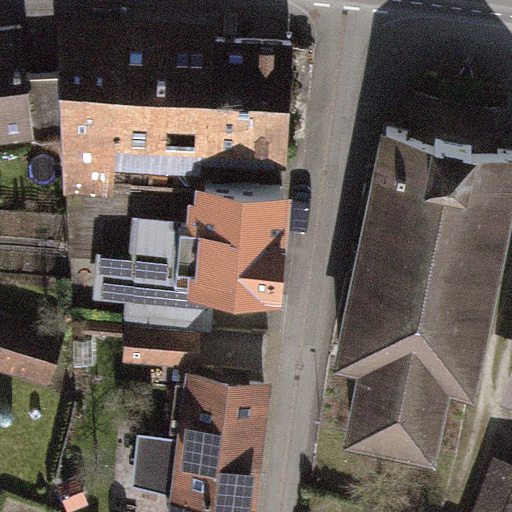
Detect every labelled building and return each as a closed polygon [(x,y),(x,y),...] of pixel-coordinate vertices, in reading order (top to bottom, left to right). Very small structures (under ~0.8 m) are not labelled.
[(277,153),(283,27),(205,23),(206,5),(107,0),(66,0),(58,172),(180,179),(182,148),(277,153)] [(14,8),(0,9),(0,123),(26,121),(14,8)] [(436,135),(389,125),(341,358),(369,364),(355,431),(432,447),(446,379),(472,385),(511,192),(511,150),(477,144),(479,135),(458,131),(437,127),(436,135)] [(281,177),(197,172),(195,207),(134,203),(127,317),(208,322),(211,277),(275,281),(281,177)] [(68,330),(0,308),(0,366),(51,383),(68,330)] [(511,359),(500,397),(511,400),(511,359)] [(250,511),(268,372),(183,362),(164,511),(250,511)] [(511,511),(511,463),(494,456),(473,511),(511,511)]
